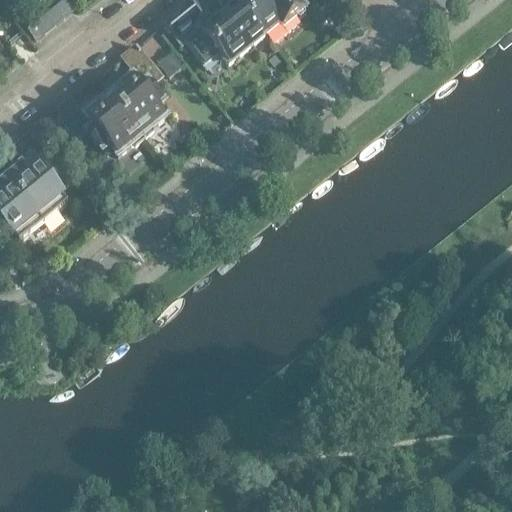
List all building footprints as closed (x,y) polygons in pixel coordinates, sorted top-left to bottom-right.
[(74,14),(62,0),(52,0),(49,2),(64,21),(74,14)] [(306,12),(295,0),(240,0),(237,3),(265,39),(280,27),(283,31),(296,20),(300,22),(306,17),(305,13),(306,12)] [(64,21),(49,2),(40,10),(55,29),(64,21)] [(265,39),(237,3),(218,18),(222,22),(216,27),(212,22),(196,2),(165,27),(179,45),(186,40),(211,70),(223,61),(228,68),(265,39)] [(55,29),(40,10),(31,17),(46,36),(55,29)] [(46,36),(31,17),(21,25),(36,44),(46,36)] [(216,27),(222,22),(218,18),(212,22),(216,27)] [(165,105),(148,84),(147,85),(143,80),(154,71),(137,50),(123,61),(135,77),(109,98),(145,143),(153,136),(155,131),(167,120),(159,110),(165,105)] [(145,143),(109,98),(82,120),(70,104),(56,115),(73,137),(85,128),(88,133),(87,134),(103,155),(109,150),(118,161),(131,150),(136,150),(145,143)] [(42,160),(25,139),(12,150),(21,162),(25,159),(30,164),(32,162),(35,166),(42,160)] [(63,192),(61,192),(51,179),(48,182),(35,166),(32,162),(30,164),(7,182),(44,227),(68,208),(66,205),(69,202),(69,201),(69,200),(69,198),(69,197),(68,195),(67,195),(66,193),(65,193),(63,192)] [(7,182),(0,188),(0,229),(5,236),(5,237),(5,238),(6,240),(6,242),(7,243),(8,244),(9,244),(11,245),(13,245),(14,246),(17,244),(20,247),(44,227),(7,182)]
